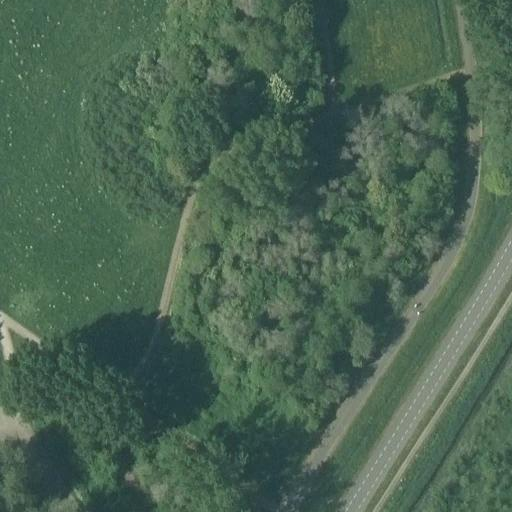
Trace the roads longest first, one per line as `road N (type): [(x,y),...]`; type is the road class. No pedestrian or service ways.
road 1 (unclassified): [(511,250),(351,511)]
road 2 (unknown): [(376,511),(511,295)]
